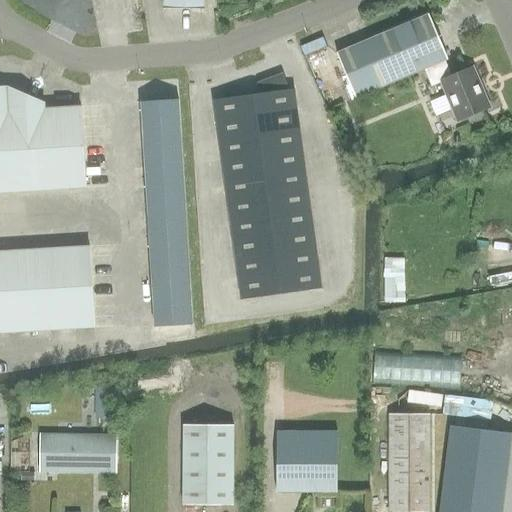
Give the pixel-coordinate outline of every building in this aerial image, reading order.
[(199,0),(158,0),(159,13),(200,13),(199,0)] [(356,99),(425,69),(445,61),(448,60),(429,15),(337,54),(356,99)] [(452,77),(445,61),(425,69),(432,87),(443,82),(459,121),(489,108),(472,69),(452,77)] [(259,83),(260,94),(254,95),(257,115),(297,110),(294,90),(288,90),(283,74),(259,83)] [(39,107),(1,90),(5,155),(41,153),(39,112),(39,107)] [(217,121),(257,115),(254,95),(214,101),(217,121)] [(143,127),(181,125),(179,101),(142,103),(143,127)] [(75,110),(39,112),(41,153),(77,151),(75,110)] [(257,115),(260,135),(300,130),(297,110),(257,115)] [(257,115),(217,121),(220,141),(260,135),(257,115)] [(181,125),(143,127),(144,147),(182,145),(181,125)] [(260,135),(263,155),(303,150),(300,130),(260,135)] [(260,135),(220,141),(222,161),(263,155),(260,135)] [(182,145),(144,147),(145,167),(183,165),(182,145)] [(263,155),(265,175),(306,169),(303,150),(263,155)] [(41,153),(44,193),(80,191),(77,151),(41,153)] [(5,155),(8,196),(44,193),(41,153),(5,155)] [(263,155),(222,161),(225,180),(265,175),(263,155)] [(183,165),(145,167),(147,187),(184,185),(183,165)] [(306,169),(265,175),(268,195),(308,189),(306,169)] [(369,179),(365,170),(354,174),(358,184),(369,179)] [(265,175),(225,180),(228,200),(268,195),(265,175)] [(184,185),(147,187),(148,207),(185,205),(184,185)] [(268,195),(271,214),(311,209),(308,189),(268,195)] [(268,195),(228,200),(231,220),(271,214),(268,195)] [(185,205),(148,207),(149,227),(187,224),(185,205)] [(271,214),(274,234),(314,229),(311,209),(271,214)] [(271,214),(231,220),(233,240),(274,234),(271,214)] [(187,224),(149,227),(150,247),(188,244),(187,224)] [(274,234),(276,254),(316,249),(314,229),(274,234)] [(274,234),(233,240),(236,260),(276,254),(274,234)] [(188,244),(150,247),(151,267),(189,264),(188,244)] [(90,247),(45,249),(47,290),(93,287),(90,247)] [(47,290),(45,249),(0,252),(0,260),(2,293),(47,290)] [(276,254),(279,274),(319,268),(316,249),(276,254)] [(276,254),(236,260),(239,279),(279,274),(276,254)] [(405,302),(405,258),(386,258),(386,302),(405,302)] [(189,264),(151,267),(153,287),(190,284),(189,264)] [(279,274),(282,294),(322,289),(319,268),(279,274)] [(279,274),(239,279),(242,300),(282,294),(279,274)] [(190,284),(153,287),(154,307),(191,304),(190,284)] [(47,290),(50,330),(95,328),(93,287),(47,290)] [(4,333),(50,330),(47,290),(2,293),(4,333)] [(191,304),(154,307),(155,327),(193,324),(191,304)] [(395,331),(374,331),(374,348),(394,349),(395,331)] [(463,357),(377,352),(375,386),(461,391),(463,357)] [(113,419),(113,387),(96,387),(95,419),(113,419)] [(399,511),(441,511),(452,426),(411,421),(399,511)] [(234,507),(234,426),(184,426),(184,507),(234,507)] [(511,511),(511,433),(452,426),(441,511),(511,511)] [(338,492),(338,432),(277,432),(277,492),(338,492)] [(115,436),(38,435),(38,474),(115,474),(115,436)] [(33,481),(33,473),(19,473),(19,481),(33,481)]
